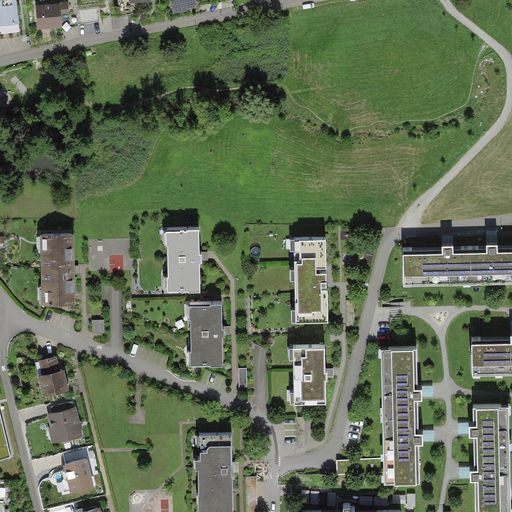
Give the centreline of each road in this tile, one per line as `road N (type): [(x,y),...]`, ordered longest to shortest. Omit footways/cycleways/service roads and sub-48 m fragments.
road 1 (residential): [(511,219),(393,234),(334,444),(303,464),(270,465)]
road 2 (residential): [(270,465),(255,412),(25,319),(10,303)]
road 3 (residential): [(0,60),(294,0)]
road 4 (residential): [(10,303),(1,357),(39,511)]
road 5 (track): [(511,104),(506,124),(417,210),(411,229)]
